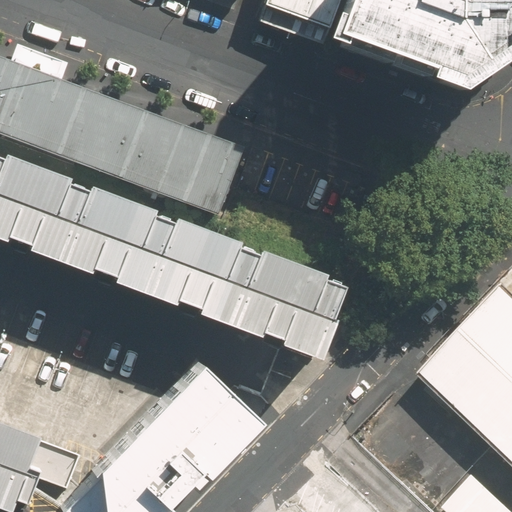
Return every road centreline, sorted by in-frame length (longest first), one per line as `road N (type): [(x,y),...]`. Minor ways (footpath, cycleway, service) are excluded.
road 1 (residential): [(511,170),(72,0)]
road 2 (residential): [(215,511),(511,189)]
